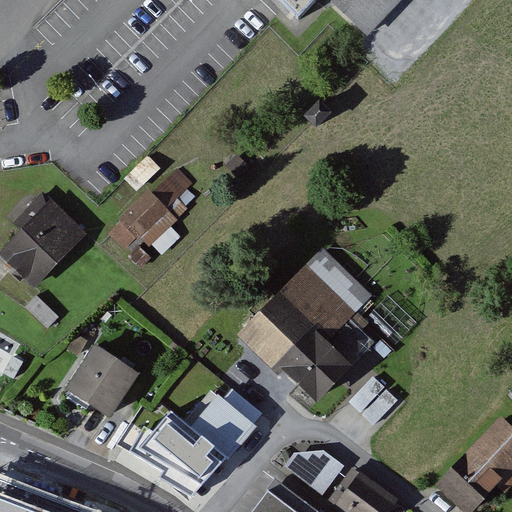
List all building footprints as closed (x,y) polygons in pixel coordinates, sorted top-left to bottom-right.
[(282,0),(287,4),(310,24),(331,0),(338,0),(379,38),(414,0),(282,0)] [(336,114),(324,102),(310,116),(322,128),(336,114)] [(127,177),(138,188),(156,170),(145,159),(127,177)] [(212,196),(184,168),(115,236),(143,264),(212,196)] [(0,255),(37,289),(89,231),(51,197),(0,254),(0,255)] [(364,283),(327,249),(245,337),(281,371),(285,368),(320,401),(380,337),(345,303),(364,283)] [(50,324),(59,312),(35,293),(26,306),(50,324)] [(154,385),(102,351),(75,393),(126,427),(154,385)] [(257,429),(217,396),(188,431),(230,465),(257,429)] [(511,488),(511,426),(504,420),(455,478),(493,510),(511,488)] [(152,422),(126,462),(188,502),(214,462),(152,422)] [(349,511),(398,511),(404,503),(357,470),(335,501),(349,511)] [(0,511),(101,511),(0,473),(0,511)] [(321,511),(281,482),(259,511),(321,511)]
